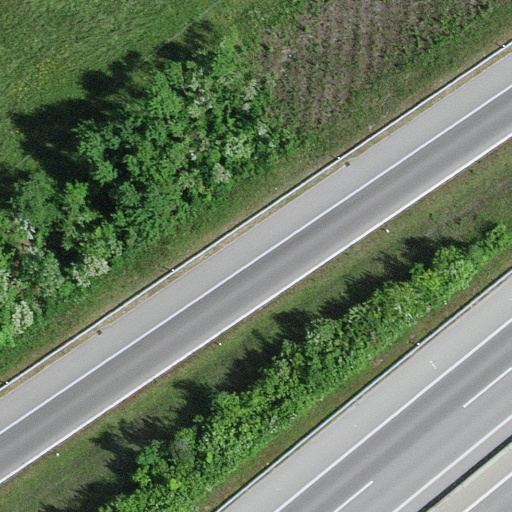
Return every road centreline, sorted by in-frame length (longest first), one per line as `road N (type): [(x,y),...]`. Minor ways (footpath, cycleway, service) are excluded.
road 1 (motorway): [(511,109),(0,457)]
road 2 (motorway): [(511,367),(335,511)]
